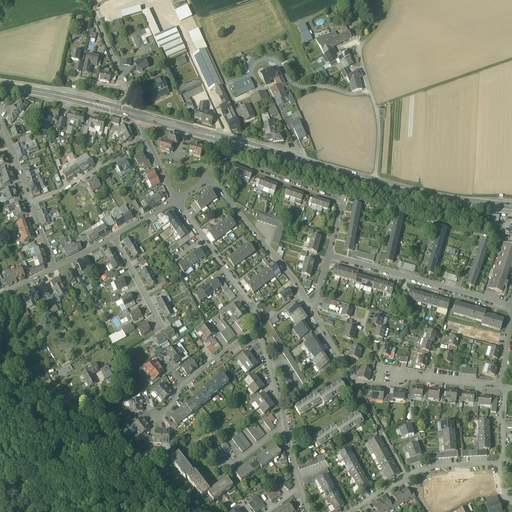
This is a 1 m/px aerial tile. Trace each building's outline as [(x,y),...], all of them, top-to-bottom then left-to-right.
[(187,6),(175,12),(180,23),(192,17),(187,6)] [(140,7),(121,13),(122,18),(141,13),(140,7)] [(142,12),(153,37),(159,34),(148,10),(142,12)] [(332,11),(326,14),(332,28),(338,25),(332,11)] [(112,21),(114,28),(123,25),(121,19),(112,21)] [(298,28),(301,34),(307,31),(304,25),(298,28)] [(148,28),(144,30),(146,35),(144,35),(145,39),(152,36),(148,28)] [(175,28),(159,34),(153,37),(159,50),(162,48),(181,40),(175,28)] [(346,41),(351,38),(349,35),(347,28),(341,31),(343,35),(346,41)] [(132,36),(133,39),(140,37),(144,35),(146,35),(144,30),(132,36)] [(189,34),(197,53),(205,50),(207,49),(198,30),(189,34)] [(312,41),(307,31),(301,34),(306,44),(312,41)] [(340,43),(346,41),(343,35),(337,37),(333,39),(327,42),(331,48),(340,43)] [(144,46),(140,37),(133,39),(137,47),(140,45),(141,47),(144,46)] [(315,40),(319,46),(327,42),(323,38),(323,37),(315,40)] [(186,52),(181,40),(162,48),(168,60),(186,52)] [(331,48),(327,42),(319,46),(324,55),(328,62),(329,64),(336,60),(337,59),(336,56),(331,48)] [(149,47),(152,53),(158,50),(155,45),(149,47)] [(223,85),(207,49),(205,50),(221,86),(223,85)] [(221,86),(205,50),(197,53),(193,55),(209,92),(215,89),(221,86)] [(72,60),(79,62),(81,53),(72,51),(70,57),(73,58),(72,60)] [(337,59),(340,64),(350,58),(346,51),(336,56),(337,59)] [(97,66),(97,65),(99,57),(87,55),(85,68),(84,73),(87,74),(89,65),(92,65),(97,66)] [(179,66),(186,63),(183,58),(176,61),(179,66)] [(353,65),(350,58),(340,64),(344,70),(346,69),(353,65)] [(136,66),(138,70),(141,69),(142,71),(148,68),(145,60),(136,64),(137,66),(136,66)] [(75,71),(81,72),(82,67),(83,64),(78,63),(78,65),(76,64),(75,71)] [(274,80),(276,79),(273,72),(271,69),(260,74),(266,86),(270,84),(269,82),(274,80)] [(278,69),(273,72),(276,79),(277,78),(281,76),(278,69)] [(340,72),(344,78),(350,75),(346,69),(344,70),(340,72)] [(359,70),(350,75),(344,78),(345,79),(347,78),(350,83),(352,92),(362,89),(359,78),(362,76),(359,70)] [(100,82),(109,83),(110,80),(111,75),(108,74),(102,73),(100,82)] [(274,98),(274,97),(284,92),(283,89),(287,87),(281,76),(277,78),(280,85),(277,86),(270,89),(274,98)] [(177,88),(180,95),(201,85),(198,78),(177,88)] [(150,86),(154,96),(156,99),(169,93),(167,90),(163,80),(160,81),(159,79),(155,80),(156,83),(150,86)] [(233,85),(238,97),(245,94),(241,85),(250,81),(249,79),(245,79),(240,82),(233,85)] [(241,85),(245,94),(254,89),(250,81),(241,85)] [(215,89),(223,105),(229,103),(221,86),(215,89)] [(250,97),(254,105),(268,100),(264,91),(250,97)] [(284,93),(284,92),(274,97),(278,106),(284,104),(284,103),(282,100),(287,98),(285,95),(284,93)] [(187,109),(195,111),(189,97),(183,100),(187,109)] [(21,101),(17,106),(23,112),(27,106),(29,104),(25,101),(24,103),(21,101)] [(231,107),(229,103),(223,105),(219,107),(221,112),(224,110),(228,109),(231,107)] [(18,117),(23,112),(17,106),(16,106),(11,112),(18,117)] [(242,116),(245,121),(254,117),(249,106),(244,108),(244,109),(241,111),(240,110),(236,111),(239,117),(242,116)] [(236,119),(231,107),(228,109),(230,114),(233,120),(236,119)] [(268,110),(272,118),(278,114),(275,107),(268,110)] [(45,111),(44,113),(45,114),(44,120),(47,120),(48,117),(51,118),(53,110),(47,108),(46,111),(45,111)] [(59,111),(53,110),(51,118),(54,118),(55,118),(54,122),(57,122),(58,117),(60,117),(60,115),(59,114),(59,111)] [(205,113),(199,112),(196,111),(194,119),(203,121),(205,113)] [(13,123),(18,117),(11,112),(7,117),(9,119),(8,121),(11,124),(13,123)] [(292,116),(296,123),(299,122),(302,121),(299,112),(292,116)] [(50,123),(51,118),(48,117),(47,120),(44,120),(45,114),(44,113),(42,121),(44,121),(50,123)] [(70,122),(74,123),(76,115),(69,113),(68,116),(67,116),(67,118),(68,119),(66,125),(70,125),(70,122)] [(210,115),(205,113),(203,121),(202,123),(211,126),(212,120),(210,115)] [(224,117),(227,123),(233,120),(230,114),(226,116),(224,117)] [(261,116),(263,124),(270,122),(268,114),(261,116)] [(74,123),(78,123),(77,127),(77,128),(81,129),(81,126),(82,124),(80,124),(81,123),(82,117),(82,116),(76,115),(74,123)] [(89,130),(92,130),(93,127),(97,128),(98,120),(92,119),(91,123),(89,130)] [(240,126),(236,119),(233,120),(227,123),(230,131),(240,126)] [(98,120),(97,128),(100,128),(99,132),(102,132),(105,121),(98,120)] [(266,141),(273,140),(272,134),(276,134),(272,121),(270,122),(263,124),(266,136),(265,136),(266,141)] [(291,126),(298,140),(306,137),(301,127),(299,122),(296,123),(291,126)] [(127,126),(117,131),(119,134),(122,133),(123,136),(130,132),(127,126)] [(11,131),(14,139),(22,137),(19,128),(11,131)] [(133,138),(130,132),(123,136),(125,139),(122,140),(123,143),(133,138)] [(278,134),(276,134),(272,134),(273,140),(273,143),(283,142),(282,134),(281,134),(281,132),(278,132),(278,134)] [(169,134),(167,142),(173,144),(177,145),(178,140),(179,141),(180,137),(179,136),(169,134)] [(170,154),(173,144),(167,142),(162,141),(160,148),(161,149),(161,151),(164,152),(164,151),(170,153),(169,154),(170,154)] [(37,147),(33,148),(31,143),(25,144),(26,148),(27,150),(32,148),(34,151),(38,150),(37,147)] [(20,144),(18,145),(18,146),(14,148),(16,154),(27,150),(26,148),(23,149),(22,145),(20,145),(20,144)] [(192,155),(200,158),(203,148),(199,147),(199,146),(196,145),(196,146),(191,145),(189,154),(189,155),(190,153),(193,154),(192,155)] [(25,153),(28,152),(27,150),(16,154),(18,160),(27,157),(26,157),(25,153)] [(87,154),(75,161),(76,163),(77,165),(89,159),(87,154)] [(134,157),(138,166),(143,164),(143,165),(149,162),(147,158),(145,159),(142,154),(134,157)] [(89,159),(77,165),(81,173),(94,165),(90,158),(89,159)] [(71,169),(77,165),(76,163),(75,161),(75,160),(74,160),(70,161),(69,162),(70,165),(69,166),(69,167),(71,169)] [(126,161),(116,167),(117,168),(120,174),(124,171),(126,173),(131,170),(131,169),(126,161)] [(77,165),(71,169),(74,176),(81,173),(77,165)] [(34,176),(34,175),(33,172),(32,169),(31,169),(31,167),(26,168),(27,171),(24,172),(26,178),(34,176)] [(234,174),(239,176),(242,169),(236,167),(234,174)] [(66,181),(74,176),(71,169),(63,173),(62,174),(66,181)] [(239,176),(244,178),(247,171),(242,169),(239,176)] [(4,183),(4,185),(10,183),(15,181),(11,170),(10,171),(3,173),(2,174),(3,178),(2,179),(4,183)] [(145,174),(148,181),(156,177),(153,170),(149,172),(145,174)] [(253,173),(247,171),(244,178),(250,180),(253,173)] [(26,178),(29,186),(37,183),(34,176),(26,178)] [(159,184),(156,177),(148,181),(152,187),(152,188),(156,185),(159,184)] [(90,187),(92,191),(97,188),(97,189),(101,187),(96,178),(87,183),(90,187)] [(139,178),(124,186),(126,189),(134,184),(138,182),(140,180),(139,178)] [(258,187),(264,189),(267,182),(261,179),(258,187)] [(264,189),(269,191),(272,184),(267,182),(264,189)] [(39,190),(37,183),(29,186),(31,192),(35,191),(35,194),(40,192),(39,190)] [(277,186),(272,184),(269,191),(275,193),(277,186)] [(87,194),(85,192),(82,186),(73,191),(78,199),(87,194)] [(92,198),(93,199),(96,198),(92,191),(90,187),(87,189),(88,190),(92,198)] [(5,199),(7,200),(7,202),(14,200),(17,199),(17,198),(16,195),(16,194),(16,192),(15,192),(14,189),(14,188),(7,191),(2,192),(4,196),(3,197),(4,199),(5,199)] [(285,196),(290,198),(293,191),(287,189),(285,196)] [(210,190),(205,194),(211,202),(216,198),(210,190)] [(304,195),(298,193),(296,200),(301,202),(304,195)] [(157,194),(154,196),(155,197),(151,199),(155,205),(162,200),(161,200),(158,195),(157,194)] [(206,206),(211,202),(205,194),(200,198),(206,206)] [(200,210),(206,206),(200,198),(194,202),(195,202),(196,204),(198,206),(199,208),(200,210)] [(144,202),(147,206),(149,209),(155,205),(151,199),(148,201),(147,200),(144,202)] [(330,203),(324,201),(322,209),(328,210),(330,203)] [(14,206),(13,207),(15,212),(25,209),(23,203),(14,206)] [(353,204),(352,212),(360,213),(361,205),(353,204)] [(125,213),(128,211),(125,205),(118,209),(122,216),(126,214),(125,213)] [(116,213),(118,217),(119,219),(122,216),(118,209),(117,208),(114,210),(116,213)] [(25,209),(15,212),(17,218),(23,216),(27,214),(25,209)] [(38,214),(40,220),(48,217),(58,213),(57,210),(50,213),(50,214),(47,215),(46,211),(38,214)] [(126,214),(122,216),(126,222),(132,219),(132,217),(129,212),(128,211),(125,213),(126,214)] [(172,212),(164,218),(160,221),(156,224),(160,230),(162,229),(169,224),(170,226),(178,221),(172,212)] [(352,212),(350,220),(358,221),(360,213),(352,212)] [(272,243),(278,245),(286,223),(259,215),(257,221),(277,228),(272,243)] [(395,215),(394,223),(402,225),(404,217),(395,215)] [(126,222),(122,216),(119,219),(118,217),(115,219),(119,226),(126,222)] [(50,223),(49,220),(48,217),(40,220),(42,226),(50,223)] [(229,218),(224,222),(230,230),(235,226),(235,225),(230,219),(229,218)] [(104,219),(101,221),(102,222),(104,225),(107,229),(110,228),(106,221),(104,219)] [(20,240),(21,245),(29,242),(28,241),(35,238),(34,235),(32,236),(28,224),(30,224),(29,220),(14,226),(15,229),(18,228),(19,232),(18,234),(20,235),(22,239),(20,240)] [(350,220),(348,228),(357,230),(358,221),(350,220)] [(183,228),(178,221),(170,226),(176,233),(183,228)] [(91,229),(93,231),(104,225),(102,222),(91,228),(91,229)] [(155,222),(152,224),(149,226),(154,233),(156,231),(157,233),(160,230),(156,224),(155,222)] [(225,234),(230,230),(224,222),(219,226),(225,234)] [(498,223),(490,222),(488,234),(496,235),(498,223)] [(400,232),(402,225),(394,223),(392,231),(400,232)] [(107,229),(104,225),(93,231),(93,232),(97,239),(108,232),(107,229)] [(219,238),(225,234),(219,226),(214,230),(219,238)] [(439,227),(437,235),(445,237),(447,229),(439,227)] [(188,234),(183,228),(176,233),(178,236),(181,240),(182,239),(184,238),(186,236),(188,235),(188,234)] [(348,228),(347,235),(355,237),(357,230),(348,228)] [(214,242),(219,238),(214,230),(208,234),(209,235),(214,242)] [(398,240),(400,232),(392,231),(390,238),(398,240)] [(97,239),(93,232),(90,233),(90,234),(87,236),(86,236),(89,240),(90,243),(97,239)] [(79,237),(82,244),(89,240),(86,236),(87,236),(85,234),(79,237)] [(347,235),(346,243),(354,245),(355,237),(347,235)] [(437,235),(435,242),(442,245),(445,237),(437,235)] [(312,236),(310,244),(319,246),(321,238),(319,237),(315,236),(312,236)] [(58,240),(60,245),(61,245),(66,242),(64,240),(65,239),(64,237),(58,240)] [(124,242),(129,251),(136,246),(134,241),(132,238),(131,238),(124,242)] [(396,248),(398,240),(390,238),(388,246),(396,248)] [(482,240),(479,248),(477,255),(474,263),(471,270),(469,278),(466,285),(474,288),(477,280),(479,273),(482,265),(484,258),(487,250),(490,243),(482,240)] [(27,246),(29,251),(34,249),(36,248),(34,242),(32,244),(27,246)] [(435,242),(432,250),(440,252),(442,245),(435,242)] [(352,253),(354,245),(346,243),(344,251),(352,253)] [(494,271),(498,272),(506,249),(511,251),(511,246),(503,243),(494,271)] [(70,244),(67,245),(73,255),(79,252),(78,252),(75,245),(71,246),(70,244)] [(249,244),(243,248),(249,256),(254,252),(249,244)] [(317,254),(319,246),(310,244),(307,251),(317,254)] [(73,255),(67,245),(65,246),(67,249),(63,251),(64,253),(63,253),(64,255),(65,254),(67,258),(73,255)] [(138,249),(136,246),(129,251),(134,259),(141,254),(138,249)] [(394,256),(396,248),(388,246),(386,254),(394,256)] [(34,249),(37,258),(45,255),(42,248),(40,249),(40,247),(38,248),(38,247),(36,248),(34,249)] [(203,247),(199,250),(205,257),(205,258),(209,255),(203,247)] [(244,260),(249,256),(243,248),(238,252),(244,260)] [(112,249),(105,253),(104,253),(107,257),(109,261),(117,257),(112,249)] [(511,262),(511,251),(506,249),(498,272),(507,276),(510,269),(511,269),(511,264),(511,262)] [(104,259),(107,257),(104,253),(105,253),(104,252),(103,250),(103,251),(104,252),(102,253),(101,252),(101,251),(92,256),(95,261),(97,260),(98,261),(100,260),(99,259),(103,257),(104,258),(104,259)] [(199,250),(192,255),(198,263),(205,257),(199,250)] [(432,250),(430,258),(438,260),(440,252),(432,250)] [(239,263),(244,260),(238,252),(233,256),(239,263)] [(357,257),(373,262),(374,256),(358,252),(357,257)] [(393,264),(394,256),(386,254),(384,262),(393,264)] [(47,262),(45,255),(37,258),(40,266),(40,267),(43,266),(44,265),(43,263),(47,262)] [(191,268),(198,263),(192,255),(185,260),(191,268)] [(233,267),(239,263),(233,256),(228,260),(233,267)] [(121,266),(117,257),(109,261),(111,265),(114,270),(121,266)] [(430,258),(428,265),(436,268),(438,260),(430,258)] [(86,259),(77,264),(80,269),(82,272),(91,267),(87,260),(86,259)] [(305,259),(303,267),(312,270),(314,262),(312,261),(309,259),(308,260),(305,259)] [(183,273),(191,268),(185,260),(178,266),(183,273)] [(145,261),(145,262),(139,265),(143,271),(149,268),(145,261)] [(397,268),(413,272),(415,267),(399,262),(397,268)] [(274,277),(275,278),(281,274),(274,264),(270,266),(267,268),(268,269),(274,277)] [(433,275),(436,268),(428,265),(425,273),(433,275)] [(30,270),(31,275),(39,272),(38,271),(44,269),(43,266),(40,267),(40,266),(30,270)] [(20,267),(15,270),(19,279),(20,280),(21,279),(23,279),(22,278),(25,277),(22,270),(20,267)] [(310,278),(312,270),(303,267),(301,275),(303,276),(302,278),(306,279),(307,277),(310,278)] [(332,276),(340,278),(343,270),(335,267),(332,276)] [(141,272),(145,281),(153,276),(150,271),(149,268),(143,271),(141,272)] [(155,268),(150,271),(153,276),(158,274),(155,268)] [(268,269),(264,273),(270,280),(274,277),(268,269)] [(10,272),(11,275),(14,282),(16,281),(16,280),(19,279),(15,270),(10,272)] [(358,274),(343,270),(340,278),(355,283),(357,276),(358,274)] [(65,275),(69,284),(71,282),(75,281),(76,280),(77,280),(76,277),(72,271),(65,275)] [(501,293),(503,289),(493,286),(498,272),(494,271),(491,279),(488,288),(499,292),(501,293)] [(507,276),(498,272),(493,286),(503,289),(504,287),(505,282),(507,276)] [(265,284),(270,280),(264,273),(260,276),(265,284)] [(443,279),(456,283),(458,277),(444,273),(443,279)] [(11,275),(8,276),(7,275),(6,276),(4,277),(5,280),(7,285),(14,282),(11,275)] [(156,281),(153,276),(145,281),(150,289),(158,285),(156,281)] [(261,287),(265,284),(260,276),(255,279),(261,287)] [(375,281),(357,276),(355,283),(355,285),(372,290),(375,281)] [(56,294),(58,298),(63,296),(61,293),(65,291),(62,286),(62,285),(58,278),(55,280),(54,279),(53,279),(54,281),(53,281),(50,283),(55,292),(54,292),(56,294)] [(115,287),(117,291),(126,286),(122,278),(116,281),(113,283),(115,287)] [(257,290),(261,287),(255,279),(251,282),(257,290)] [(215,280),(208,285),(214,292),(221,287),(219,285),(218,283),(216,281),(215,280)] [(394,287),(375,281),(372,290),(391,295),(394,287)] [(252,293),(257,290),(251,282),(247,285),(252,293)] [(208,285),(201,290),(207,298),(214,292),(208,285)] [(45,286),(38,290),(40,294),(43,298),(50,295),(45,286)] [(30,293),(30,294),(31,294),(33,298),(40,294),(38,290),(37,289),(30,293)] [(199,303),(207,298),(201,290),(194,296),(199,303)] [(279,295),(284,302),(287,300),(288,302),(290,300),(289,299),(292,296),(288,290),(279,295)] [(408,300),(418,303),(420,294),(410,291),(409,296),(408,300)] [(36,302),(33,298),(31,294),(30,294),(22,298),(27,307),(27,305),(34,301),(35,302),(36,302)] [(33,298),(36,302),(43,298),(40,294),(33,298)] [(123,304),(124,306),(133,302),(130,294),(121,298),(123,304)] [(430,297),(420,294),(418,303),(427,306),(430,297)] [(440,299),(430,297),(427,306),(437,308),(440,299)] [(157,302),(161,310),(169,306),(168,304),(165,298),(157,302)] [(449,302),(440,299),(437,308),(447,311),(449,302)] [(124,306),(126,310),(127,310),(135,305),(133,302),(124,306)] [(230,318),(233,316),(242,308),(238,303),(229,311),(226,313),(230,318)] [(481,325),(500,331),(503,320),(495,318),(495,317),(492,316),(492,317),(484,315),(485,312),(477,310),(478,309),(475,308),(474,309),(455,304),(453,314),(482,322),(481,325)] [(59,311),(55,305),(48,308),(52,315),(59,311)] [(287,312),(291,317),(300,310),(297,305),(296,305),(291,309),(287,312)] [(171,310),(169,306),(161,310),(166,319),(174,315),(171,310)] [(246,314),(242,308),(233,316),(237,321),(239,319),(246,314)] [(342,316),(350,318),(352,310),(345,308),(342,316)] [(132,320),(133,322),(142,316),(137,309),(129,314),(129,315),(132,320)] [(304,315),(300,310),(291,317),(294,322),(304,315)] [(294,322),(298,326),(303,322),(307,319),(304,315),(294,322)] [(372,326),(377,327),(381,328),(383,318),(375,316),(372,326)] [(235,322),(242,331),(246,328),(243,324),(241,321),(239,319),(237,321),(235,322)] [(307,327),(303,322),(298,326),(296,328),(294,329),(297,334),(307,327)] [(121,328),(122,331),(132,326),(130,323),(121,328)] [(138,329),(142,336),(151,331),(146,324),(138,329)] [(200,331),(203,335),(212,329),(208,324),(203,328),(199,331),(200,331)] [(194,330),(196,334),(200,331),(199,331),(203,328),(201,325),(194,330)] [(122,331),(124,335),(134,330),(132,326),(122,331)] [(226,329),(224,330),(231,340),(235,336),(228,327),(226,329)] [(311,332),(307,327),(297,334),(301,339),(303,338),(310,333),(311,332)] [(344,337),(353,340),(356,329),(347,327),(344,337)] [(385,330),(381,328),(377,327),(374,337),(383,340),(385,330)] [(171,328),(163,333),(167,341),(172,338),(175,336),(176,336),(171,328)] [(216,333),(212,329),(203,335),(206,340),(207,340),(211,337),(216,333)] [(227,343),(231,340),(224,330),(220,334),(227,343)] [(122,331),(117,334),(121,342),(126,339),(124,335),(122,331)] [(428,331),(425,340),(432,342),(433,343),(437,333),(428,331)] [(159,345),(167,341),(163,333),(154,338),(159,345)] [(113,346),(121,342),(117,334),(110,339),(113,346)] [(272,338),(283,355),(288,352),(277,335),(272,338)] [(212,347),(209,342),(212,340),(211,337),(207,340),(206,340),(203,342),(205,345),(204,346),(211,355),(216,351),(215,350),(212,347)] [(305,344),(308,349),(318,342),(314,337),(314,338),(306,343),(305,344)] [(448,346),(456,348),(458,339),(451,337),(448,346)] [(209,342),(212,347),(217,343),(214,339),(212,340),(209,342)] [(429,352),(432,342),(425,340),(424,340),(421,350),(429,352)] [(321,347),(318,342),(308,349),(312,354),(321,347)] [(166,354),(170,359),(180,352),(176,346),(166,354)] [(381,355),(389,357),(390,353),(392,348),(384,346),(381,355)] [(325,352),(321,347),(312,354),(315,359),(323,353),(325,352)] [(353,359),(358,360),(360,354),(362,349),(352,347),(350,353),(349,353),(348,357),(353,359)] [(489,357),(497,359),(499,351),(495,349),(492,348),(491,349),(489,357)] [(184,357),(180,352),(170,359),(175,364),(181,360),(184,357)] [(284,355),(305,388),(310,386),(309,384),(303,375),(300,370),(297,365),(293,360),(288,352),(284,355)] [(240,360),(244,366),(253,359),(247,353),(248,353),(239,361),(238,360),(239,361),(240,360)] [(326,358),(323,353),(315,359),(314,360),(313,361),(316,365),(326,358)] [(442,361),(450,364),(452,355),(445,353),(442,361)] [(417,365),(425,367),(428,359),(428,358),(422,357),(420,356),(417,365)] [(330,363),(326,358),(316,365),(320,370),(322,369),(329,364),(330,363)] [(258,366),(253,359),(244,366),(249,371),(247,372),(248,373),(248,372),(257,365),(258,366)] [(191,360),(186,364),(192,372),(197,368),(191,360)] [(239,361),(247,372),(249,371),(244,366),(240,360),(239,361)] [(319,372),(320,370),(316,365),(313,361),(311,362),(315,367),(319,372)] [(369,361),(367,366),(366,369),(371,371),(373,371),(374,368),(376,363),(369,361)] [(148,376),(149,375),(160,367),(158,363),(157,364),(156,363),(154,362),(147,367),(143,369),(144,369),(146,372),(145,372),(148,376)] [(88,368),(89,370),(91,375),(99,371),(95,364),(88,368)] [(137,369),(140,372),(144,369),(143,369),(147,367),(145,364),(137,369)] [(187,376),(192,372),(186,364),(181,367),(187,376)] [(487,374),(495,376),(497,368),(492,366),(489,365),(489,366),(487,374)] [(162,370),(160,367),(149,375),(152,378),(153,377),(155,380),(158,377),(164,372),(162,370)] [(357,378),(368,381),(369,375),(370,375),(371,371),(366,369),(361,368),(360,374),(358,374),(357,378)] [(279,371),(294,396),(299,393),(283,369),(279,371)] [(93,378),(91,375),(89,370),(82,374),(86,382),(93,378)] [(111,376),(109,370),(102,374),(105,380),(111,376)] [(185,406),(192,414),(195,412),(194,411),(198,408),(199,409),(204,405),(203,404),(207,401),(208,402),(211,399),(210,398),(213,395),(212,394),(216,392),(216,393),(222,389),(221,388),(225,385),(225,386),(229,383),(223,375),(203,390),(205,391),(185,406)] [(246,383),(250,388),(259,381),(254,375),(254,376),(245,383),(244,382),(245,383),(246,383)] [(96,384),(93,378),(86,382),(87,382),(87,383),(86,383),(88,388),(89,388),(96,384)] [(264,388),(259,381),(250,388),(254,393),(253,394),(254,395),(254,394),(256,392),(263,387),(263,388),(264,388)] [(295,408),(300,417),(322,402),(324,405),(346,391),(341,382),(319,397),(317,394),(295,408)] [(246,383),(245,383),(253,394),(254,393),(250,388),(246,383)] [(158,397),(159,397),(168,389),(164,385),(154,392),(158,397)] [(412,397),(422,398),(422,396),(423,388),(412,387),(412,392),(412,397)] [(168,389),(159,397),(162,402),(172,394),(168,389)] [(376,403),(382,404),(382,403),(383,399),(383,400),(383,396),(384,390),(376,390),(372,389),(371,400),(377,400),(376,403)] [(428,398),(439,399),(439,398),(437,398),(438,394),(439,395),(439,393),(439,390),(440,390),(429,389),(428,393),(428,398)] [(445,400),(449,401),(450,400),(456,401),(457,392),(446,390),(445,395),(445,400)] [(403,401),(404,401),(404,392),(394,391),(394,392),(395,392),(395,395),(393,395),(393,400),(400,400),(400,399),(403,399),(403,401)] [(259,399),(257,396),(259,395),(256,392),(254,394),(254,395),(253,394),(249,398),(251,401),(249,402),(252,405),(255,403),(254,402),(255,401),(255,402),(259,399)] [(473,403),(474,398),(474,393),(463,392),(462,398),(462,402),(469,402),(469,403),(473,403)] [(259,408),(260,407),(269,401),(264,394),(264,395),(259,399),(255,402),(255,401),(254,402),(255,403),(252,405),(256,411),(259,408)] [(484,405),(490,406),(491,402),(490,401),(491,398),(481,397),(481,399),(480,404),(481,404),(485,404),(484,405)] [(129,403),(130,409),(141,406),(143,405),(142,404),(143,404),(142,404),(142,402),(141,399),(134,401),(129,402),(129,403)] [(127,403),(126,400),(122,401),(123,404),(125,404),(127,410),(129,409),(130,409),(129,403),(127,403)] [(274,407),(269,401),(260,407),(265,413),(264,413),(264,415),(265,414),(264,414),(273,407),(274,407)] [(143,412),(141,406),(130,409),(129,409),(131,415),(135,414),(143,412)] [(187,418),(192,414),(185,406),(183,408),(181,408),(180,409),(180,410),(187,418)] [(182,422),(187,418),(180,410),(176,414),(182,422)] [(177,425),(182,422),(176,414),(170,418),(174,422),(177,426),(177,425)] [(312,440),(317,449),(339,434),(341,437),(363,423),(358,414),(335,428),(334,426),(312,440)] [(133,426),(136,431),(146,424),(142,419),(138,422),(132,426),(133,426)] [(263,422),(269,429),(273,425),(271,423),(269,420),(268,419),(263,422)] [(138,422),(136,420),(130,422),(127,424),(130,428),(133,426),(132,426),(138,422)] [(442,432),(443,432),(453,431),(453,423),(450,423),(446,423),(441,424),(442,432)] [(130,428),(127,424),(125,426),(128,430),(129,429),(133,434),(136,431),(133,426),(130,428)] [(150,429),(146,424),(136,431),(140,436),(144,433),(150,429)] [(256,442),(260,439),(253,430),(250,425),(245,428),(256,442)] [(258,426),(253,430),(260,439),(265,435),(258,426)] [(410,426),(399,430),(401,435),(402,439),(413,435),(410,426)] [(240,432),(236,436),(246,449),(251,446),(240,432)] [(242,453),(246,449),(236,436),(232,439),(242,453)] [(368,444),(371,449),(382,443),(379,438),(377,439),(369,443),(368,444)] [(384,448),(382,443),(371,449),(374,454),(384,448)] [(406,447),(408,453),(418,450),(416,444),(406,447)] [(455,452),(454,445),(444,446),(445,453),(447,453),(450,452),(453,452),(455,452)] [(235,474),(241,482),(260,468),(261,469),(281,454),(275,446),(255,461),(254,459),(235,474)] [(387,454),(384,448),(374,454),(377,459),(387,454)] [(339,454),(342,461),(352,455),(348,449),(339,454)] [(420,456),(418,450),(408,453),(410,459),(411,459),(414,458),(417,457),(419,456),(420,456)] [(390,459),(387,454),(377,459),(380,465),(390,459)] [(207,494),(214,502),(217,499),(216,498),(220,495),(221,496),(226,492),(225,491),(229,488),(230,489),(233,487),(227,479),(210,492),(195,473),(193,474),(179,455),(171,461),(173,464),(174,463),(177,467),(176,468),(180,473),(181,472),(184,476),(183,477),(185,480),(187,479),(189,482),(190,481),(193,485),(192,486),(196,491),(197,490),(200,494),(199,495),(202,498),(207,494)] [(342,461),(346,466),(355,461),(352,455),(342,461)] [(393,464),(390,459),(380,465),(383,470),(393,464)] [(346,466),(349,472),(358,467),(355,461),(346,466)] [(396,469),(393,464),(383,470),(386,475),(396,469)] [(349,472),(352,478),(361,473),(358,467),(349,472)] [(399,474),(396,469),(386,475),(389,480),(399,474)] [(352,478),(356,484),(365,479),(361,473),(352,478)] [(475,474),(476,489),(493,488),(492,473),(475,474)] [(318,480),(321,487),(330,482),(326,475),(324,477),(321,478),(319,480),(318,480)] [(368,485),(365,479),(356,484),(359,490),(368,485)] [(469,479),(452,480),(453,496),(470,495),(469,479)] [(330,482),(321,487),(324,493),(333,488),(330,482)] [(446,485),(424,486),(425,501),(447,500),(446,485)] [(324,493),(326,496),(328,499),(337,494),(333,488),(324,493)] [(406,489),(400,493),(405,501),(406,503),(412,499),(409,494),(406,489)] [(398,505),(405,501),(400,493),(399,492),(392,496),(395,501),(398,506),(398,505)] [(328,499),(331,505),(340,500),(337,494),(328,499)] [(230,495),(226,498),(231,505),(235,502),(230,495)] [(344,507),(340,500),(331,505),(335,511),(339,509),(344,507)] [(387,500),(381,504),(386,511),(385,511),(388,511),(393,509),(390,504),(387,500)] [(487,506),(489,511),(500,511),(498,502),(491,505),(487,506)] [(385,511),(386,511),(381,504),(380,503),(373,507),(376,511),(385,511)]
